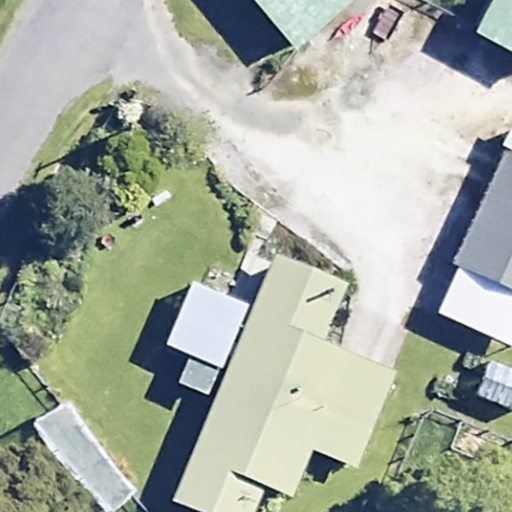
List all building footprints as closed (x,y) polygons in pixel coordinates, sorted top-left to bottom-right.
[(337,0),(254,0),(288,41),(337,0)] [(511,0),(478,0),(467,19),(511,47),(511,0)] [(511,149),(500,144),(448,258),(511,287),(511,149)] [(248,304),(210,394),(167,495),(207,511),(244,511),(258,480),(285,491),(306,442),(350,461),(390,369),(316,337),(340,281),(271,252),(248,304)] [(210,394),(248,304),(190,275),(159,339),(188,353),(176,378),(210,394)] [(511,368),(487,359),(472,396),(511,411),(511,368)]
